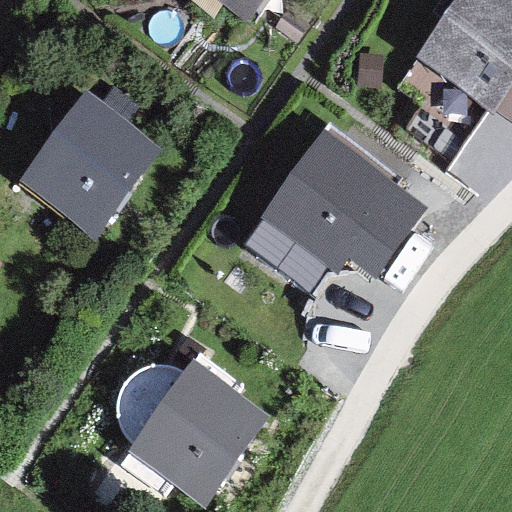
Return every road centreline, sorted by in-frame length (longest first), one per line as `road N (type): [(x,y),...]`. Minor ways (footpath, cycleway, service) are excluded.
road 1 (track): [(395,320),(296,511)]
road 2 (residential): [(395,320),(511,185)]
